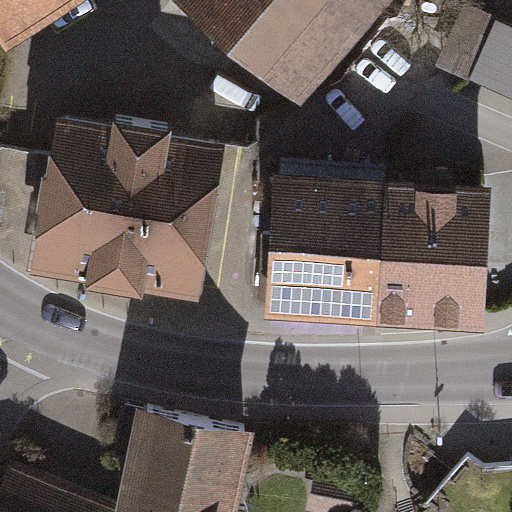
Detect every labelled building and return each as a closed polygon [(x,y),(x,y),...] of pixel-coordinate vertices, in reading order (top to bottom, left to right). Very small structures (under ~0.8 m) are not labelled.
[(79,0),(0,0),(0,32),(8,45),(79,0)] [(191,0),(303,97),(387,0),(191,0)] [(511,0),(504,0),(502,6),(511,10),(511,0)] [(511,94),(511,20),(467,1),(440,63),(511,94)] [(115,111),(60,102),(33,264),(203,292),(230,129),(175,120),(177,108),(117,98),(115,111)] [(499,173),(276,161),(268,307),(491,319),(499,173)] [(239,511),(260,421),(140,395),(119,495),(14,454),(0,486),(0,511),(239,511)] [(360,511),(367,477),(317,468),(309,508),(330,511),(360,511)]
